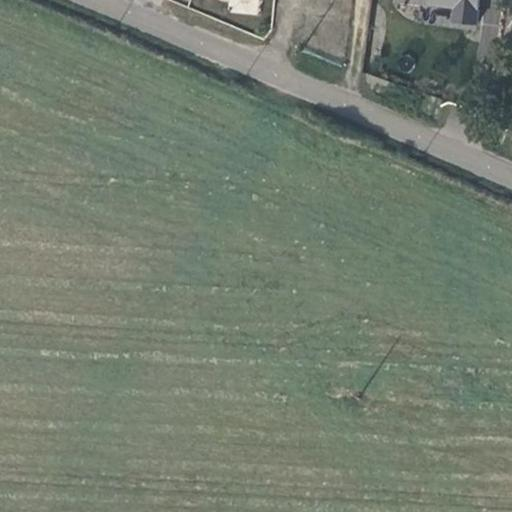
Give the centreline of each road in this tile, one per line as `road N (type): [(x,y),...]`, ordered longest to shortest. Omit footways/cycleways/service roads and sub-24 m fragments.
road 1 (tertiary): [(104,0),(511,175)]
road 2 (unknown): [(262,68),(281,25),(299,12),(422,28),(472,19)]
